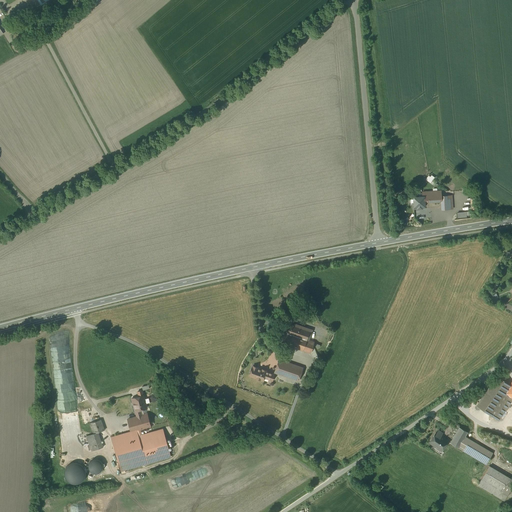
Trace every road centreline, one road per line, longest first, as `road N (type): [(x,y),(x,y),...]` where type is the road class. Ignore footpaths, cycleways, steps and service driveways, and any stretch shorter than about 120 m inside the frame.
road 1 (unclassified): [(349,0),(114,167),(0,234)]
road 2 (unclassified): [(75,307),(81,324),(142,348),(337,476)]
road 3 (secondary): [(378,242),(75,307)]
road 4 (unclassified): [(355,0),(378,242)]
road 5 (unclassified): [(453,399),(337,476)]
road 6 (secondary): [(511,220),(378,242)]
